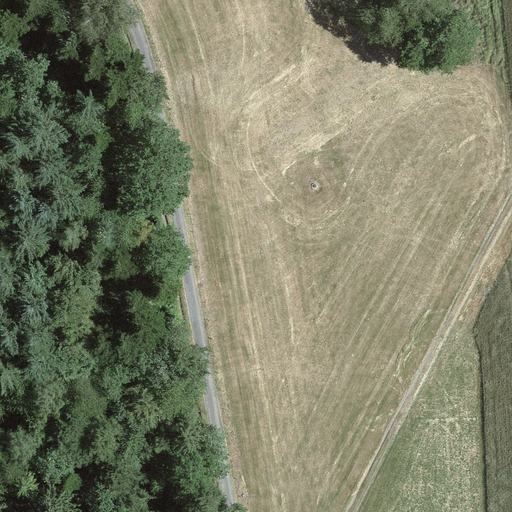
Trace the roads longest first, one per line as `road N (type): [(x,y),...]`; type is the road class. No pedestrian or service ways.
road 1 (track): [(231,511),(180,223),(142,48),(120,0)]
road 2 (track): [(350,511),(511,203)]
